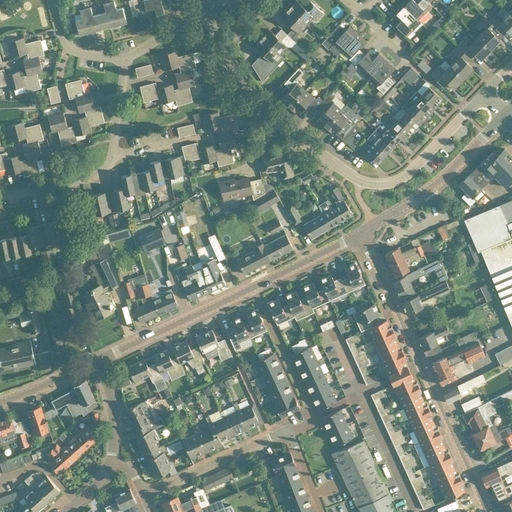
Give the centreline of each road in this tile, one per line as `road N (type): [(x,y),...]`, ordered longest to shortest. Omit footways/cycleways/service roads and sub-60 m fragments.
road 1 (tertiary): [(485,511),(359,232)]
road 2 (residential): [(277,122),(361,180),(388,183),(416,165),(481,95)]
road 3 (tertiary): [(359,232),(439,181),(506,114)]
road 4 (residential): [(254,288),(314,422),(291,433)]
road 5 (tertiary): [(98,361),(254,288)]
road 6 (residential): [(291,433),(144,494)]
road 7 (residential): [(206,10),(240,82),(277,122)]
road 8 (residential): [(111,155),(95,176),(0,193)]
